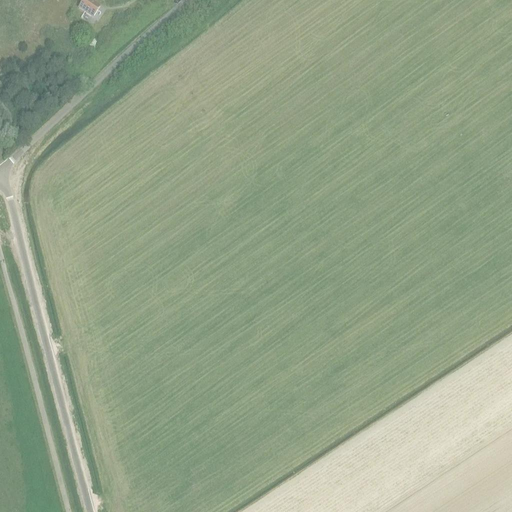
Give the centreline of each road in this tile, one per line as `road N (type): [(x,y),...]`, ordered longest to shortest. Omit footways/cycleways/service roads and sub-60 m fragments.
road 1 (unclassified): [(89,511),(0,178)]
road 2 (unclassified): [(0,169),(185,0)]
